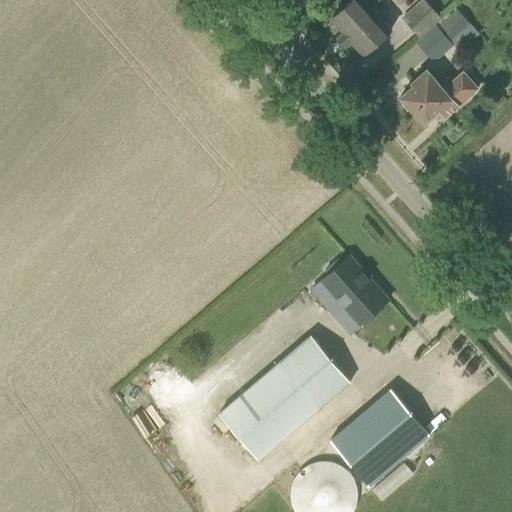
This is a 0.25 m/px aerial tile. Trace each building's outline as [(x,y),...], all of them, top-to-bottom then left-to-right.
[(380,0),(351,0),(332,17),(345,31),(338,37),(346,45),(352,40),(364,53),(392,27),(373,6),(380,0)] [(425,0),(422,0),(404,17),(420,35),(441,17),(425,0)] [(454,12),(438,27),(454,43),(469,28),(454,12)] [(412,81),(414,84),(401,96),(403,98),(402,103),(407,109),(412,109),(425,123),(441,109),(447,116),(478,90),(462,72),(442,89),(426,69),(412,81)] [(328,273),(322,279),(321,280),(349,311),(340,319),(352,332),(389,299),(349,255),(342,261),(339,257),(325,270),(328,273)] [(253,455),(348,381),(312,334),(216,409),(253,455)] [(369,485),(430,433),(391,387),(330,439),(369,485)] [(337,462),(323,459),(311,462),(303,468),(294,479),(291,493),(294,507),(297,511),(351,511),(355,508),(358,494),(355,479),(348,469),(337,462)]
